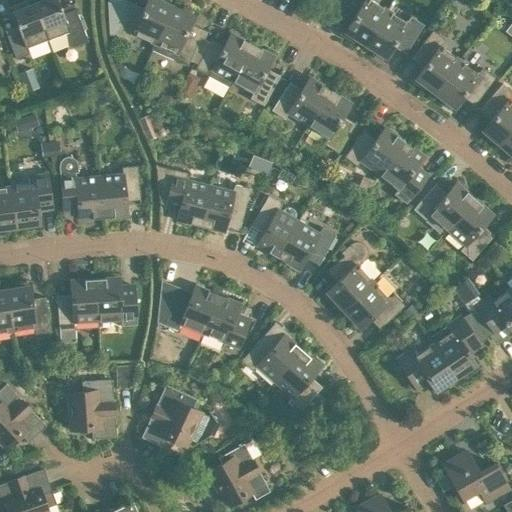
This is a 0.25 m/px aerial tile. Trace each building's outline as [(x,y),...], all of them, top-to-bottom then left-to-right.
[(57,0),(41,0),(33,3),(47,39),(65,32),(71,47),(88,41),(75,9),(63,14),(57,0)] [(133,33),(154,43),(171,5),(158,0),(146,0),(143,8),(124,0),(107,1),(109,35),(116,34),(130,40),(133,33)] [(344,31),(365,44),(386,10),(370,0),(335,0),(331,7),(351,20),(344,31)] [(47,39),(33,3),(12,11),(19,30),(6,35),(15,59),(32,52),(29,46),(47,39)] [(193,15),(171,5),(154,43),(152,49),(187,65),(201,34),(188,28),(193,15)] [(386,10),(365,44),(385,58),(393,46),(405,53),(423,24),(410,16),(406,22),(386,10)] [(415,78),(434,92),(459,60),(440,46),(445,40),(432,31),(411,58),(423,67),(415,78)] [(232,81),(252,45),(230,33),(224,45),(211,38),(194,69),(229,87),(232,81)] [(252,45),(232,81),(253,92),(249,98),(263,105),(279,75),(267,68),(273,56),(252,45)] [(459,60),(434,92),(454,107),(462,96),(474,105),(494,77),(482,68),(477,74),(459,60)] [(33,68),(19,72),(26,92),(39,87),(33,68)] [(288,112),(308,125),(329,90),(309,77),(301,89),(289,81),(271,110),(284,118),(288,112)] [(178,93),(188,99),(194,88),(184,83),(178,93)] [(481,130),(500,145),(511,131),(511,101),(509,99),(511,95),(511,92),(502,83),(479,110),(490,119),(481,130)] [(329,90),(308,125),(327,137),(323,143),(336,152),(355,123),(342,115),(350,103),(329,90)] [(20,114),(11,117),(15,129),(24,126),(20,114)] [(140,116),(148,136),(155,133),(147,114),(140,116)] [(361,160),(379,174),(404,141),(384,127),(376,138),(364,129),(344,157),(356,166),(361,160)] [(511,131),(500,145),(511,155),(511,131)] [(47,139),(39,140),(41,154),(50,153),(47,139)] [(404,141),(379,174),(398,188),(393,194),(406,203),(426,176),(415,168),(423,156),(404,141)] [(102,217),(99,176),(75,179),(75,172),(78,172),(77,165),(77,163),(76,162),(75,160),(74,159),(72,158),(70,157),(69,157),(68,157),(65,157),(63,158),(62,159),(61,159),(60,161),(59,162),(59,163),(59,164),(59,165),(59,167),(62,207),(77,206),(78,219),(102,217)] [(263,157),(257,171),(267,175),(273,161),(263,157)] [(122,174),(99,176),(102,217),(127,215),(125,201),(140,200),(137,165),(121,167),(122,174)] [(176,220),(200,225),(210,186),(187,180),(189,173),(155,165),(159,195),(167,197),(165,203),(179,206),(176,220)] [(32,183),(9,186),(15,227),(39,223),(37,210),(52,208),(47,174),(31,176),(32,183)] [(429,214),(447,229),(474,198),(455,182),(446,193),(435,184),(413,209),(424,219),(429,214)] [(210,186),(200,225),(224,231),(227,218),(241,221),(249,188),(234,184),(232,191),(210,186)] [(0,228),(15,227),(9,186),(0,187),(0,228)] [(277,257),(298,221),(294,219),(295,216),(295,213),(294,211),(294,210),(293,209),(290,207),(288,207),(285,207),(283,209),(282,210),(281,212),(278,210),(281,203),(268,195),(251,225),(263,232),(256,244),(277,257)] [(474,198),(447,229),(464,244),(460,250),(471,260),(494,235),(483,225),(492,214),(474,198)] [(388,215),(383,223),(391,228),(398,218),(393,215),(388,215)] [(298,221),(277,257),(298,269),(305,257),(318,265),(328,248),(334,237),(335,235),(322,227),(318,233),(298,221)] [(330,249),(336,239),(334,237),(328,248),(330,249)] [(326,291),(342,309),(372,282),(359,267),(367,259),(368,256),(368,254),(368,251),(367,249),(366,247),(363,245),(361,244),(359,243),(356,244),(354,244),(350,246),(341,254),(343,256),(326,271),(336,282),(326,291)] [(119,277),(94,279),(97,320),(120,318),(121,326),(136,325),(134,290),(120,291),(119,277)] [(97,320),(94,279),(70,281),(71,294),(56,295),(60,343),(75,342),(74,321),(97,320)] [(202,332),(217,294),(194,285),(191,294),(161,281),(156,322),(177,330),(180,324),(202,332)] [(372,282),(342,309),(359,327),(369,318),(379,328),(404,305),(393,294),(388,299),(372,282)] [(28,285),(4,289),(11,330),(34,326),(35,333),(51,331),(45,297),(31,299),(28,285)] [(0,331),(11,330),(4,289),(0,290),(0,331)] [(511,292),(510,289),(493,302),(488,296),(474,307),(491,329),(503,320),(511,332),(511,292)] [(217,294),(202,332),(223,341),(221,348),(235,354),(248,322),(235,316),(240,304),(217,294)] [(408,315),(415,309),(410,304),(403,310),(408,315)] [(450,331),(432,344),(455,377),(475,364),(464,347),(476,339),(460,315),(446,325),(450,331)] [(257,365),(274,381),(302,350),(283,334),(274,344),(263,335),(240,360),(252,371),(257,365)] [(455,377),(432,344),(414,356),(410,350),(396,359),(410,380),(412,383),(424,375),(435,391),(455,377)] [(302,350),(274,381),(292,396),(287,402),(299,412),(322,386),(311,377),(320,367),(302,350)] [(115,365),(116,390),(133,389),(138,364),(115,365)] [(81,381),(82,392),(67,393),(69,426),(91,425),(92,438),(116,437),(112,379),(81,381)] [(415,387),(412,383),(410,380),(406,383),(411,390),(415,387)] [(45,425),(6,383),(0,388),(0,444),(3,447),(7,451),(23,437),(28,442),(45,425)] [(202,413),(188,407),(193,397),(165,384),(141,437),(162,447),(168,435),(188,444),(190,439),(195,442),(191,444),(192,445),(210,434),(216,421),(208,409),(207,409),(209,412),(207,415),(202,413)] [(286,414),(279,407),(274,413),(281,419),(286,414)] [(314,438),(311,439),(309,442),(308,445),(309,447),(311,449),(314,450),(317,449),(319,447),(320,444),(319,441),(317,439),(314,438)] [(221,463),(207,471),(225,505),(250,491),(254,499),(269,491),(243,443),(218,457),(221,463)] [(463,500),(479,491),(485,502),(509,488),(494,463),(479,472),(466,450),(442,464),(463,500)] [(44,511),(44,510),(57,505),(43,468),(0,483),(0,511),(44,511)] [(355,508),(357,511),(410,511),(407,506),(397,511),(390,511),(380,494),(355,508)] [(137,511),(132,501),(109,511),(137,511)]
